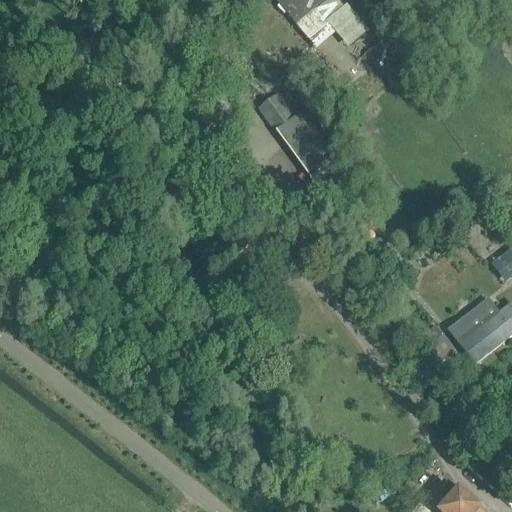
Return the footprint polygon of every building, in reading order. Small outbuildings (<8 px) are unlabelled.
[(279,0),(275,3),(294,27),(306,40),(331,18),(352,46),(366,35),(343,8),(341,10),(333,0),(279,0)] [(278,96),(257,111),(274,133),(294,119),(278,96)] [(491,194),(472,195),(473,215),(492,214),(491,194)] [(511,305),(499,316),(458,348),(474,368),(511,338),(511,305)] [(444,339),(426,353),(438,367),(455,353),(444,339)] [(470,471),(493,492),(511,469),(511,447),(500,437),(470,471)] [(388,482),(374,489),(381,503),(396,496),(388,482)] [(478,511),(454,491),(453,492),(441,482),(415,511),(478,511)]
